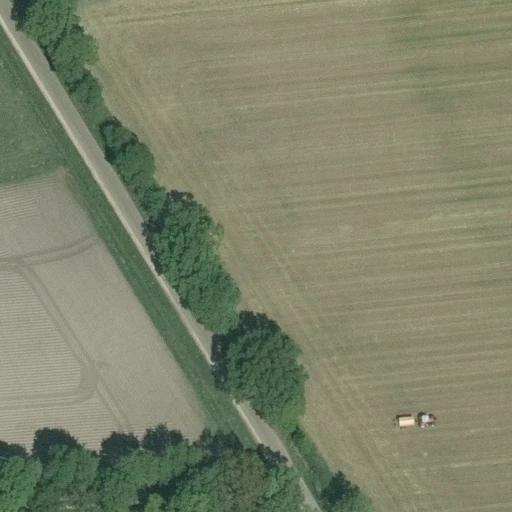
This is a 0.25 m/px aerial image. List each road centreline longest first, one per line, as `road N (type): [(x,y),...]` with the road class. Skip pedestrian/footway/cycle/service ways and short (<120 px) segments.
road 1 (unclassified): [(0,8),(309,511)]
road 2 (track): [(292,485),(0,507)]
